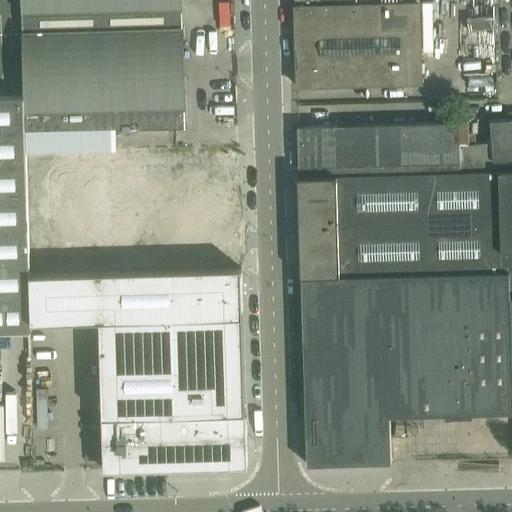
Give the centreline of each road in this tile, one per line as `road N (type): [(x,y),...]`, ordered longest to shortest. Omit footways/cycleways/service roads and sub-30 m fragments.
road 1 (unclassified): [(280,511),(260,0)]
road 2 (unclassified): [(283,511),(511,504)]
road 3 (unknown): [(12,511),(7,370)]
